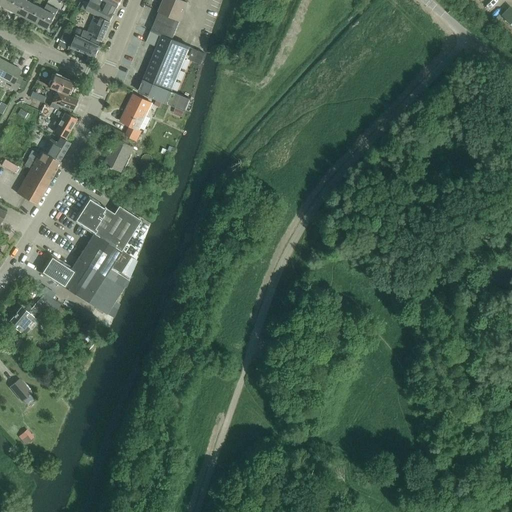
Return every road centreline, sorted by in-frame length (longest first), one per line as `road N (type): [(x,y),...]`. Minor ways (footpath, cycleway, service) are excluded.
road 1 (unclassified): [(247,363),(288,250),(326,190),(471,36)]
road 2 (residential): [(0,278),(57,180),(102,79)]
